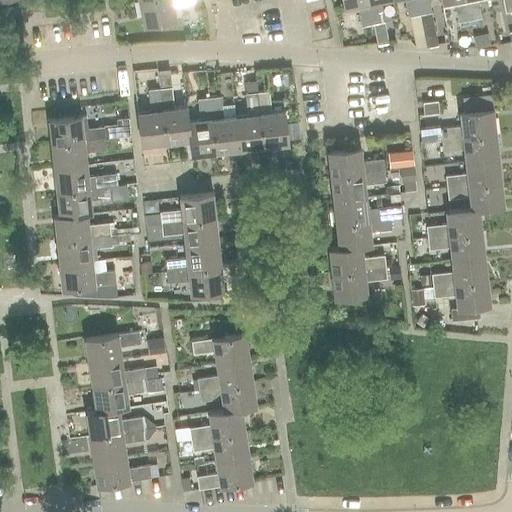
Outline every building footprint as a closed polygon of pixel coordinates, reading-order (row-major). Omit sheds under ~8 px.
[(194,1),(194,0),(141,0),(139,1),(144,25),(177,18),(174,5),(194,1)] [(373,23),(368,0),(342,0),(344,8),(358,5),(362,26),(373,23)] [(383,0),(368,0),(373,23),(385,21),(381,1),(383,0)] [(420,14),(417,0),(405,0),(409,16),(420,14)] [(417,0),(420,14),(432,12),(429,0),(417,0)] [(466,0),(440,0),(442,4),(455,1),(459,22),(470,19),(466,0)] [(466,0),(470,19),(482,17),(478,0),(466,0)] [(511,10),(511,0),(503,0),(506,12),(511,10)] [(476,47),(490,45),(488,35),(474,37),(476,47)] [(159,73),(161,88),(172,87),(170,72),(170,69),(159,70),(159,73)] [(161,88),(160,88),(166,142),(189,140),(190,140),(188,121),(189,121),(187,106),(174,107),(172,87),(161,88)] [(166,142),(160,88),(149,89),(151,110),(138,111),(142,145),(166,142)] [(269,91),(257,92),(263,146),(288,144),(284,110),(271,112),(269,91)] [(263,146),(257,92),(246,93),(248,114),(236,116),(240,149),(263,146)] [(463,97),(464,112),(492,108),(490,94),(463,97)] [(240,149),(236,116),(224,117),(221,96),(210,98),(216,152),(240,149)] [(216,152),(210,98),(198,99),(200,120),(189,121),(188,121),(190,140),(189,140),(191,155),(216,152)] [(424,114),(439,112),(438,100),(423,102),(424,114)] [(496,132),(493,108),(492,108),(464,112),(460,112),(461,126),(441,128),(442,139),(496,132)] [(105,138),(104,126),(88,128),(87,116),(82,116),(82,115),(48,119),(51,144),(105,138)] [(104,125),(104,126),(105,138),(132,135),(130,117),(117,119),(117,124),(104,125)] [(442,139),(441,128),(440,125),(421,128),(422,141),(442,139)] [(499,157),(496,132),(442,139),(443,151),(464,149),(465,160),(499,157)] [(106,149),(105,138),(51,144),(54,168),(87,164),(86,152),(106,149)] [(363,161),(361,148),(328,151),(330,176),(385,170),(383,158),(363,161)] [(414,166),(413,158),(412,149),(388,152),(390,168),(414,166)] [(501,181),(499,157),(465,160),(467,173),(446,175),(447,187),(501,181)] [(110,186),(110,185),(109,174),(88,176),(87,164),(54,168),(56,192),(110,186)] [(414,167),(400,168),(401,178),(415,177),(415,170),(414,167)] [(386,182),(385,170),(330,176),(333,200),(367,196),(365,184),(386,182)] [(117,173),(109,174),(110,185),(118,185),(117,173)] [(504,206),(501,181),(447,187),(449,199),(469,196),(471,208),(471,209),(479,208),(479,209),(504,206)] [(92,213),(91,199),(112,197),(110,186),(56,192),(59,214),(59,215),(87,212),(87,213),(92,213)] [(216,217),(213,192),(179,196),(181,209),(160,212),(160,213),(161,223),(216,217)] [(368,208),(367,196),(333,200),(336,224),(390,218),(389,206),(368,208)] [(482,232),(479,209),(479,208),(471,209),(471,208),(446,210),(447,224),(426,226),(428,238),(482,232)] [(89,225),(87,213),(87,212),(59,215),(59,214),(54,215),(56,240),(111,234),(109,222),(89,225)] [(146,225),(161,223),(160,213),(145,215),(146,225)] [(218,241),(216,217),(161,223),(162,230),(163,235),(183,233),(185,245),(218,241)] [(371,232),(391,229),(390,218),(336,224),(338,247),(339,248),(362,245),(362,246),(372,245),(371,232)] [(485,256),(482,232),(428,238),(429,249),(450,247),(451,260),(485,256)] [(118,233),(111,234),(112,244),(119,243),(118,233)] [(98,260),(96,247),(112,245),(112,244),(111,234),(56,240),(59,264),(93,260),(98,260)] [(221,265),(218,241),(185,245),(186,257),(165,260),(167,271),(221,265)] [(131,256),(129,244),(118,245),(119,257),(131,256)] [(363,257),(362,246),(362,245),(339,248),(338,247),(329,248),(331,273),(386,266),(384,255),(363,257)] [(488,280),(485,256),(451,260),(453,271),(432,274),(433,283),(433,286),(488,280)] [(94,272),(93,260),(59,264),(62,289),(116,282),(115,270),(94,272)] [(152,273),(151,263),(141,264),(141,269),(142,274),(152,273)] [(224,290),(221,265),(167,271),(168,283),(189,280),(190,294),(224,290)] [(387,278),(386,266),(331,273),(334,297),(368,294),(366,280),(387,278)] [(390,267),(391,279),(401,278),(400,266),(390,267)] [(433,283),(432,274),(421,276),(422,285),(433,283)] [(490,304),(488,280),(433,286),(435,297),(455,294),(457,307),(450,308),(452,321),(480,317),(479,305),(490,304)] [(425,304),(423,289),(411,290),(412,306),(425,304)] [(422,313),(416,322),(423,327),(429,318),(422,313)] [(141,343),(139,330),(85,339),(89,363),(122,358),(120,346),(141,343)] [(249,357),(246,333),(192,341),(194,353),(214,350),(216,362),(249,357)] [(147,338),(150,354),(166,351),(164,336),(147,338)] [(253,381),(249,357),(216,362),(218,375),(197,378),(199,389),(253,381)] [(146,379),(144,367),(124,370),(122,358),(89,363),(92,387),(146,379)] [(157,365),(144,367),(146,379),(159,377),(157,365)] [(148,390),(148,392),(162,389),(160,376),(159,377),(146,379),(148,390)] [(148,390),(146,379),(92,387),(96,410),(96,411),(119,407),(119,408),(129,406),(127,393),(148,390)] [(257,406),(253,381),(199,389),(201,401),(222,398),(223,409),(224,410),(242,408),(257,406)] [(143,428),(141,416),(121,419),(119,408),(119,407),(96,411),(96,410),(86,411),(89,436),(143,428)] [(246,432),(242,408),(224,410),(223,409),(208,411),(211,424),(190,428),(191,439),(192,440),(246,432)] [(145,416),(141,416),(143,428),(155,426),(155,424),(145,416)] [(156,428),(155,426),(143,428),(145,439),(149,438),(156,428)] [(176,429),(177,438),(177,441),(191,439),(190,428),(190,427),(176,429)] [(124,442),(145,439),(143,428),(89,436),(93,460),(126,455),(124,442)] [(249,456),(246,432),(192,440),(193,451),(214,447),(216,461),(249,456)] [(181,442),(183,452),(193,451),(192,440),(181,442)] [(128,468),(126,455),(93,460),(97,485),(151,477),(149,464),(128,468)] [(253,480),(249,456),(216,461),(218,473),(197,476),(199,488),(253,480)] [(182,478),(184,491),(191,490),(190,477),(182,478)]
